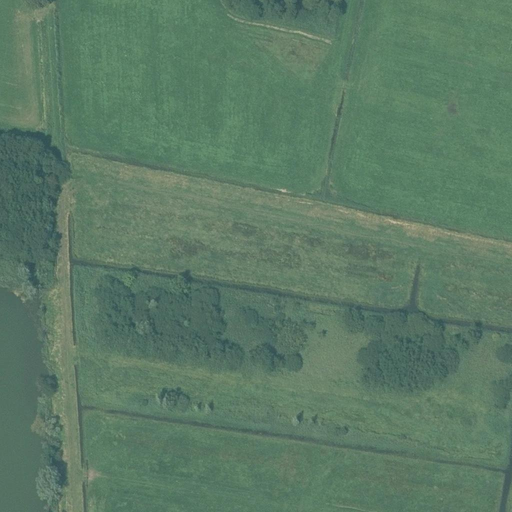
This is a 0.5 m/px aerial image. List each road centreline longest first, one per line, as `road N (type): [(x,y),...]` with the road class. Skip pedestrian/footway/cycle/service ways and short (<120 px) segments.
road 1 (track): [(58,185),(75,511)]
road 2 (track): [(54,143),(45,0)]
